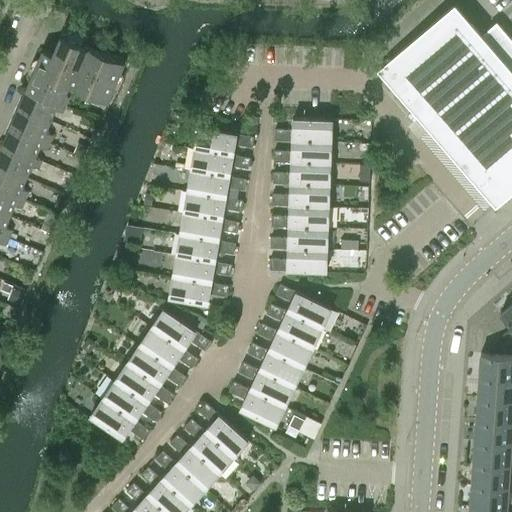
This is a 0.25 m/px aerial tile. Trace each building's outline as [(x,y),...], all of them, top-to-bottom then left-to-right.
[(480,31),(466,15),(454,1),(419,32),(377,68),(405,100),(419,116),(496,205),(511,191),(511,37),(502,26),(495,18),(480,31)] [(85,45),(88,38),(64,27),(52,54),(43,50),(28,85),(66,102),(68,97),(65,95),(69,86),(97,98),(95,103),(105,107),(124,62),(85,45)] [(62,113),(66,102),(28,85),(19,107),(50,120),(55,110),(62,113)] [(45,131),(50,120),(19,107),(11,125),(49,142),(53,134),(45,131)] [(201,114),(199,123),(210,125),(212,116),(201,114)] [(331,141),(331,118),(293,117),(293,129),(275,128),(274,139),(292,140),(331,141)] [(46,150),(49,142),(11,125),(3,143),(35,156),(39,147),(46,150)] [(236,132),(198,125),(194,148),(232,154),(234,143),(252,146),(254,135),(236,132)] [(330,163),(331,141),(292,140),(292,150),(274,149),(274,160),(292,161),(330,163)] [(79,142),(74,152),(83,156),(88,146),(79,142)] [(42,159),(35,156),(3,143),(0,149),(0,165),(26,177),(31,166),(38,169),(42,159)] [(250,157),(232,154),(194,148),(191,169),(229,175),(230,164),(248,167),(250,157)] [(165,150),(157,149),(155,162),(163,164),(165,150)] [(329,184),(330,163),(292,161),(291,172),(273,171),(273,182),(291,183),(329,184)] [(152,163),(150,173),(149,183),(160,185),(163,165),(152,163)] [(359,163),(359,180),(369,181),(370,164),(359,163)] [(21,187),(26,177),(0,165),(0,188),(25,199),(28,190),(21,187)] [(246,178),(229,175),(191,169),(187,190),(225,196),(227,186),(245,189),(246,178)] [(328,206),(329,184),(291,183),(290,193),(272,193),(272,204),(290,204),(328,206)] [(21,208),(25,199),(0,188),(0,211),(9,215),(14,205),(21,208)] [(243,199),(225,196),(187,190),(184,211),(221,217),(223,207),(241,210),(243,199)] [(153,192),(145,191),(143,203),(151,204),(153,192)] [(327,227),(328,206),(290,204),(289,215),(271,214),(271,225),(289,226),(327,227)] [(5,226),(9,215),(0,211),(0,233),(8,237),(12,229),(5,226)] [(239,220),(221,217),(184,211),(180,233),(218,239),(220,228),(237,231),(239,220)] [(139,225),(127,223),(125,237),(137,239),(139,225)] [(326,249),(327,227),(289,226),(289,236),(271,236),(270,247),(288,247),(326,249)] [(6,243),(8,237),(0,233),(0,243),(5,245),(6,243)] [(236,242),(218,239),(180,233),(176,254),(214,260),(216,249),(234,252),(236,242)] [(8,237),(6,243),(15,248),(18,241),(8,237)] [(325,271),(326,249),(288,247),(288,258),(270,257),(269,268),(287,269),(325,271)] [(232,263),(214,260),(176,254),(173,275),(211,281),(212,271),(230,274),(232,263)] [(228,284),(211,281),(173,275),(169,297),(207,304),(209,292),(227,295),(228,284)] [(4,281),(1,288),(9,291),(12,285),(4,281)] [(296,290),(280,282),(275,292),(292,300),(287,310),(322,326),(331,306),(296,290)] [(11,300),(20,304),(25,293),(16,289),(11,300)] [(511,301),(500,312),(511,326),(511,301)] [(322,326),(287,310),(271,302),(266,312),(282,319),(278,329),(312,345),(322,326)] [(195,329),(196,329),(164,307),(152,325),(183,347),(189,338),(204,348),(210,339),(195,329)] [(200,314),(199,315),(194,325),(197,326),(202,329),(207,318),(200,314)] [(312,345),(278,329),(262,321),(257,331),(273,339),(269,349),(303,365),(312,345)] [(198,357),(183,347),(152,325),(140,343),(171,365),(177,356),(192,366),(198,357)] [(82,345),(89,350),(95,340),(88,336),(82,345)] [(303,365),(269,349),(252,341),(248,351),(264,358),(259,368),(294,385),(303,365)] [(186,375),(171,365),(140,343),(127,361),(159,382),(165,374),(180,384),(186,375)] [(511,354),(480,352),(479,375),(511,377),(511,354)] [(294,385),(259,368),(243,360),(238,370),(255,378),(250,388),(284,404),(294,385)] [(174,393),(159,382),(127,361),(115,379),(147,400),(153,391),(167,402),(174,393)] [(511,377),(479,375),(477,396),(511,398),(511,377)] [(161,410),(147,400),(115,379),(103,396),(134,418),(140,409),(155,419),(161,410)] [(284,404),(250,388),(234,380),(229,390),(245,398),(240,408),(275,425),(284,404)] [(149,428),(134,418),(103,396),(90,416),(121,437),(128,427),(143,437),(149,428)] [(511,398),(477,396),(476,418),(511,420),(511,398)] [(220,413),(206,401),(199,409),(212,421),(205,429),(233,455),(248,439),(220,413)] [(314,438),(322,422),(306,415),(299,430),(314,438)] [(233,455),(205,429),(192,417),(184,425),(198,437),(191,445),(219,471),(233,455)] [(511,420),(476,418),(474,439),(511,442),(511,430),(511,420)] [(219,471),(191,445),(177,433),(170,441),(183,453),(176,461),(204,487),(219,471)] [(474,439),(473,461),(510,464),(511,442),(474,439)] [(204,487),(176,461),(163,449),(155,457),(169,469),(161,477),(189,503),(204,487)] [(471,483),(508,485),(510,464),(473,461),(471,483)] [(181,511),(189,503),(161,477),(148,465),(141,473),(154,485),(147,493),(167,511),(181,511)] [(253,489),(261,482),(253,474),(248,479),(248,484),(253,489)] [(167,511),(147,493),(134,481),(126,489),(140,501),(132,509),(135,511),(167,511)] [(471,483),(470,504),(507,507),(508,485),(471,483)] [(135,511),(132,509),(119,497),(112,505),(119,511),(135,511)]
